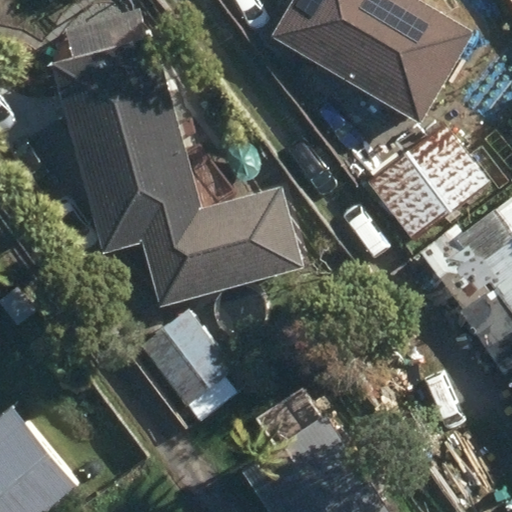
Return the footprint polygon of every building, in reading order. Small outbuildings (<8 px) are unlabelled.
[(289,0),(270,33),(420,121),(473,31),(422,0),(289,0)] [(52,62),(105,252),(206,223),(155,34),(52,62)] [(370,180),(414,240),(490,183),(446,123),(370,180)] [(221,152),(245,182),(275,157),(252,127),(221,152)] [(511,193),(457,236),(511,307),(511,193)] [(140,345),(188,406),(235,368),(187,308),(140,345)] [(244,468),(273,511),(389,511),(326,414),(322,416),(303,389),(258,418),(276,446),(244,468)] [(0,511),(45,511),(78,486),(13,405),(0,415),(0,511)]
